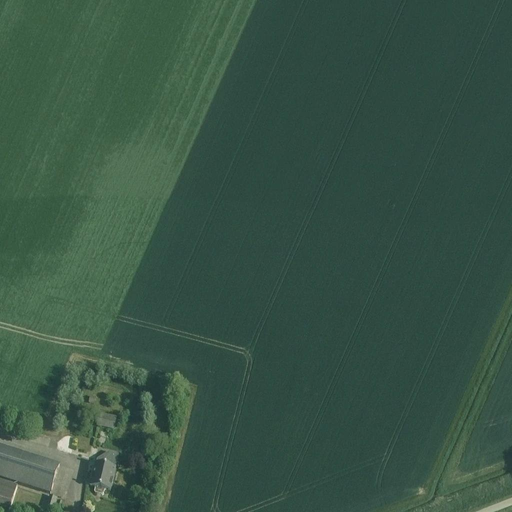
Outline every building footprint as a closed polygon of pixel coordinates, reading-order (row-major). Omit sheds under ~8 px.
[(98,427),(115,431),(117,420),(100,416),(98,427)] [(0,479),(50,495),(60,466),(0,447),(0,479)] [(90,487),(95,489),(94,494),(95,495),(103,497),(104,496),(105,491),(111,492),(119,457),(109,454),(107,460),(102,459),(98,462),(97,466),(95,466),(90,487)] [(0,483),(0,511),(9,511),(17,488),(0,483)] [(57,500),(49,498),(46,508),(54,510),(57,500)]
